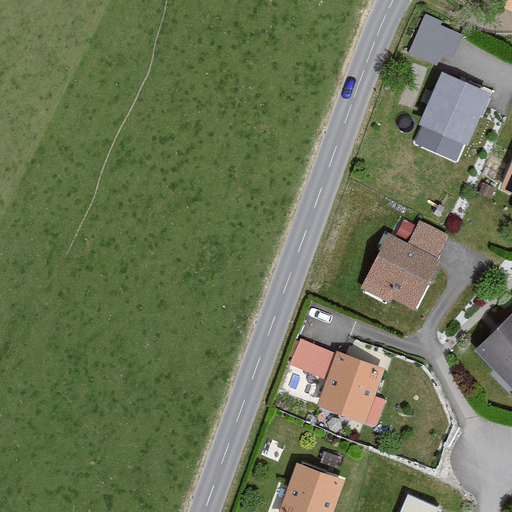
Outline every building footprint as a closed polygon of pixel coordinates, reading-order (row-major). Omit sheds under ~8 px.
[(511,0),(489,0),(511,11),(511,0)] [(442,21),(425,14),(408,53),(437,65),(442,55),(453,59),(463,35),(441,25),(442,21)] [(492,93),(441,72),(419,124),(422,125),(414,143),(456,161),(464,142),(471,145),(492,93)] [(511,162),(501,189),(511,194),(511,207),(511,208),(511,162)] [(395,237),(389,235),(363,288),(390,302),(392,298),(418,311),(443,259),(438,257),(450,235),(419,220),(416,225),(404,219),(395,237)] [(511,314),(475,351),(511,389),(511,314)] [(339,350),(305,338),(295,366),(330,378),(339,350)] [(394,365),(346,349),(327,405),(375,421),(394,365)] [(345,511),(357,478),(308,462),(291,511),(345,511)] [(453,511),(455,508),(420,494),(412,511),(453,511)]
